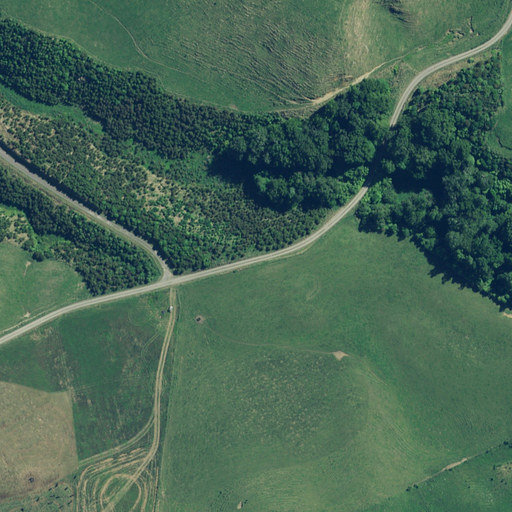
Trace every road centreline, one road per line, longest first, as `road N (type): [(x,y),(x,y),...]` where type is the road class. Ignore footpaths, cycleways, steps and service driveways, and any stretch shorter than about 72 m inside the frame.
road 1 (track): [(166,283),(285,255),(344,205),(393,116),(435,62),(483,51),(511,21)]
road 2 (track): [(166,283),(138,248),(0,147)]
road 3 (track): [(0,339),(75,303),(166,283)]
